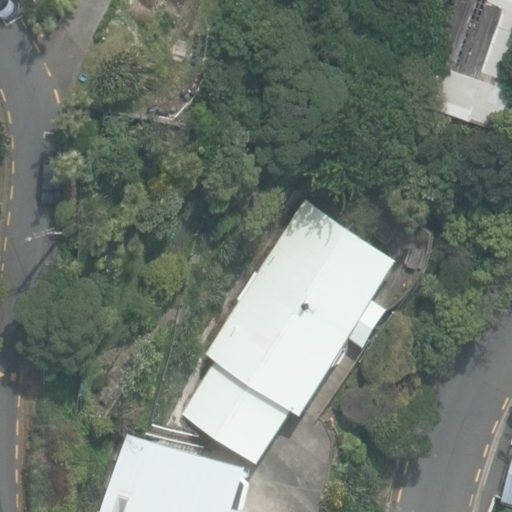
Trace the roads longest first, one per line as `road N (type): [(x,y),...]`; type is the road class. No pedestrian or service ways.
road 1 (residential): [(4,511),(29,135),(21,69),(0,22)]
road 2 (residential): [(434,511),(456,440),(511,335)]
